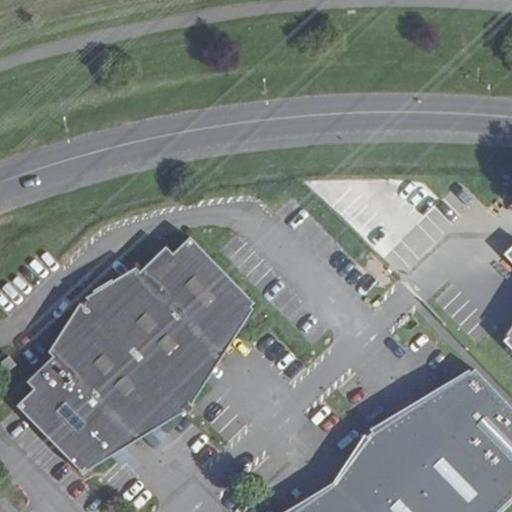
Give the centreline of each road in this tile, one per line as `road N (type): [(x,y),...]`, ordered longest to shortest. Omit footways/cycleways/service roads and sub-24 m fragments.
road 1 (secondary): [(0,182),(179,133),(386,114),(511,117)]
road 2 (residential): [(0,335),(103,243),(154,225),(229,217),(258,231),(363,340)]
road 3 (residential): [(182,511),(363,340)]
